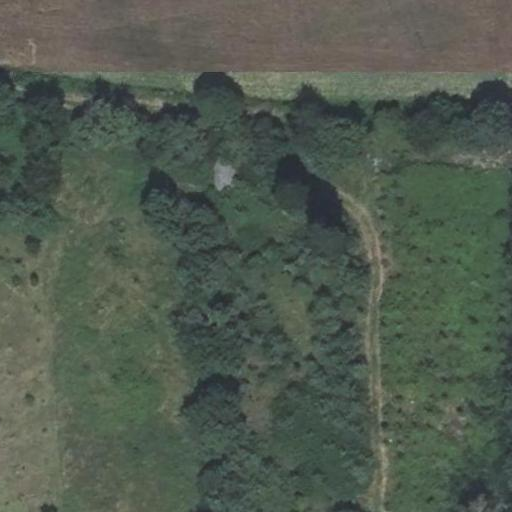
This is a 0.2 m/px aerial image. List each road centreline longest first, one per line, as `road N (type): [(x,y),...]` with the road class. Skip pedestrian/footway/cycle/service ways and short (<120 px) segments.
road 1 (track): [(60,105),(91,164),(185,195),(336,287),(361,321),(372,511)]
road 2 (track): [(0,86),(60,105),(367,128)]
